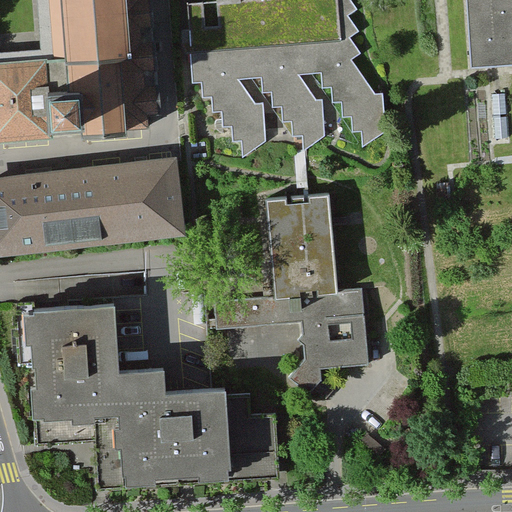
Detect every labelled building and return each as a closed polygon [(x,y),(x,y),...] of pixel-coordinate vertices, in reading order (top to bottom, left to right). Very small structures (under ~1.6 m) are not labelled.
[(56,0),(60,52),(65,127),(142,122),(141,107),(157,106),(149,0),(56,0)] [(189,0),(191,82),(203,83),(203,100),(215,101),(215,117),(227,117),(228,132),(236,133),(234,145),(244,145),(244,154),(272,140),(242,81),(262,80),(263,90),(274,92),(275,107),(285,107),(284,123),(293,123),(292,146),(329,142),(326,123),(301,75),(325,72),(326,86),(333,87),(334,104),(344,104),(344,120),(357,116),(353,133),(379,130),(379,97),(356,60),(354,0),(189,0)] [(511,0),(459,0),(463,64),(511,61),(511,0)] [(0,131),(65,127),(60,52),(0,56),(0,131)] [(0,173),(0,247),(179,226),(170,153),(0,173)] [(325,190),(268,193),(274,294),(213,298),(214,329),(303,324),(305,360),(287,361),(288,390),(318,388),(317,369),(366,366),(362,286),(331,288),(325,190)] [(116,304),(30,307),(34,418),(117,415),(121,486),(278,477),(274,416),(251,417),(249,397),(226,398),(226,392),(164,394),(163,367),(119,369),(116,304)]
